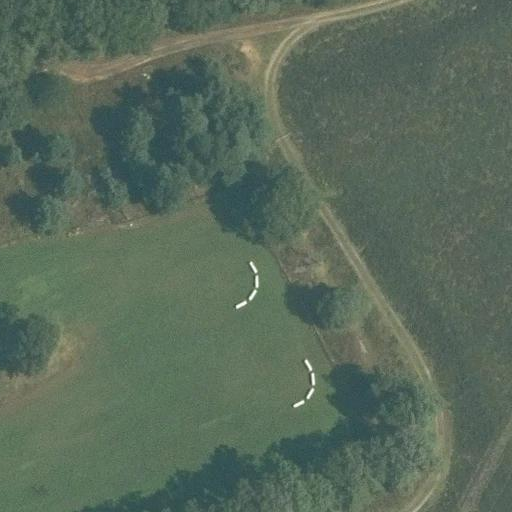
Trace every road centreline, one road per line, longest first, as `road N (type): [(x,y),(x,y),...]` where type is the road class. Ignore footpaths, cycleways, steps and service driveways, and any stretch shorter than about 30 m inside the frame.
road 1 (track): [(413,511),(446,473),(446,427),(435,390),(281,141),(268,97),(275,50)]
road 2 (track): [(377,0),(313,18),(275,50),(221,42),(76,72),(57,61),(15,0)]
